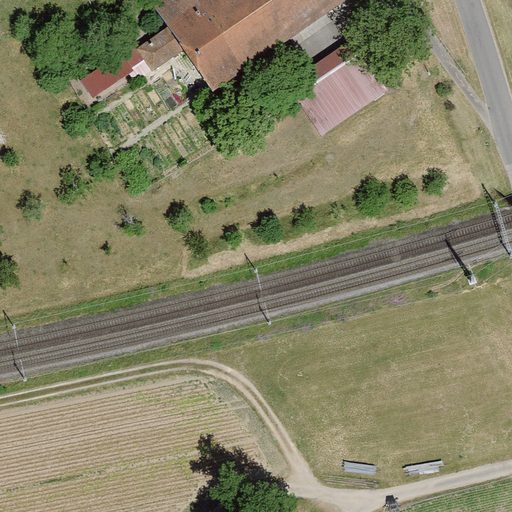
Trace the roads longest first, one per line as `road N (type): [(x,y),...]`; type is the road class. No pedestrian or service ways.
road 1 (track): [(352,507),(194,352),(0,397)]
road 2 (track): [(511,461),(351,511)]
road 3 (unclassified): [(511,142),(468,0)]
